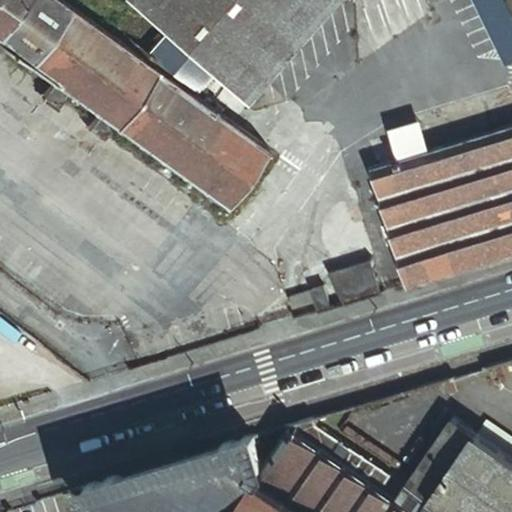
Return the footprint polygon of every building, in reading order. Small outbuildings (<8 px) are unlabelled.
[(137,52),(64,0),(0,0),(0,43),(54,82),(69,92),(99,114),(114,125),(226,206),(268,147),(196,95),(137,52)] [(135,0),(160,21),(215,70),(248,98),(334,0),(135,0)] [(511,3),(510,0),(481,0),(510,58),(511,57),(511,3)] [(215,70),(160,21),(137,52),(196,95),(215,70)] [(43,96),(58,107),(69,92),(54,82),(43,96)] [(393,132),(401,159),(511,124),(511,99),(511,96),(393,132)] [(104,140),(114,125),(99,114),(89,129),(104,140)] [(409,285),(511,253),(511,124),(401,159),(373,167),(409,285)] [(345,304),(383,292),(373,259),(329,273),(345,304)] [(324,285),(313,288),(320,311),(331,308),(324,285)] [(289,309),(313,301),(310,290),(286,298),(289,309)] [(511,511),(511,459),(445,415),(400,482),(392,496),(376,485),(385,471),(303,417),(213,445),(200,462),(196,449),(78,485),(85,511),(119,511),(126,510),(128,511),(511,511)] [(400,482),(385,471),(376,485),(392,496),(400,482)]
